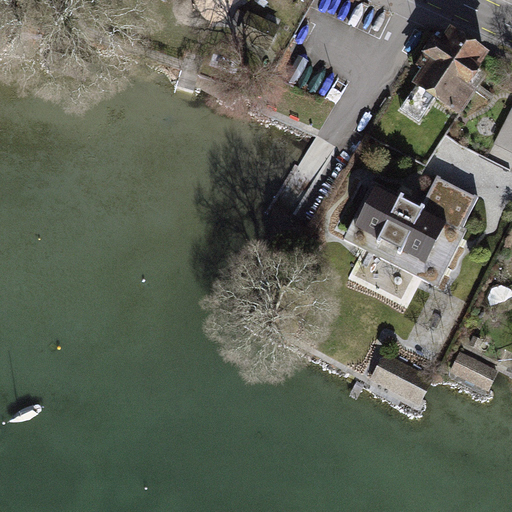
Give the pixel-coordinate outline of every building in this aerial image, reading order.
[(276,26),(243,11),(234,30),(267,45),(276,26)] [(438,29),(407,81),(452,107),(482,55),(438,29)] [(511,112),(492,157),(511,165),(511,112)] [(379,182),(349,241),(399,266),(441,287),(470,230),(466,228),(477,205),(436,184),(426,205),(379,182)] [(434,378),(384,353),(370,382),(419,407),(434,378)] [(496,370),(461,353),(450,376),(485,393),(496,370)]
